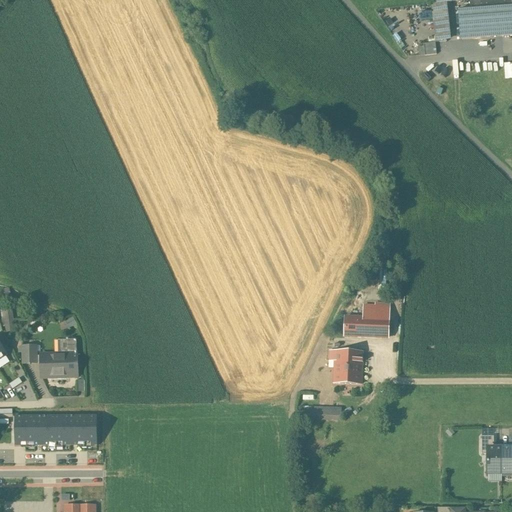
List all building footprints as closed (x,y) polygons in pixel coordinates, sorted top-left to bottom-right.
[(475,0),(469,1),(470,9),(458,10),(460,40),(511,36),(511,9),(511,0),(475,0)] [(447,3),(437,4),(432,4),(436,42),(451,40),(447,3)] [(435,43),(424,44),(418,45),(419,57),(436,55),(435,43)] [(375,306),(364,306),(363,319),(345,318),(344,336),(388,338),(390,304),(375,304),(375,306)] [(11,309),(4,310),(6,326),(7,331),(14,330),(11,309)] [(70,329),(76,325),(73,318),(66,322),(70,329)] [(64,340),(64,355),(41,356),(41,377),(52,377),(52,380),(66,379),(66,377),(77,376),(76,340),(64,340)] [(36,347),(22,347),(22,353),(23,364),(37,363),(36,347)] [(362,353),(338,351),(337,371),(335,371),(334,383),(360,385),(362,353)] [(13,388),(22,383),(20,378),(10,384),(13,388)] [(341,409),(306,409),(301,409),(301,420),(341,421),(341,409)] [(97,416),(15,417),(15,447),(21,447),(97,446),(97,416)] [(494,437),(482,437),(482,455),(487,455),(488,449),(494,449),(494,437)] [(511,448),(509,449),(502,449),(502,475),(511,474),(511,448)] [(494,449),(488,449),(487,455),(487,475),(502,475),(502,449),(494,449)]
